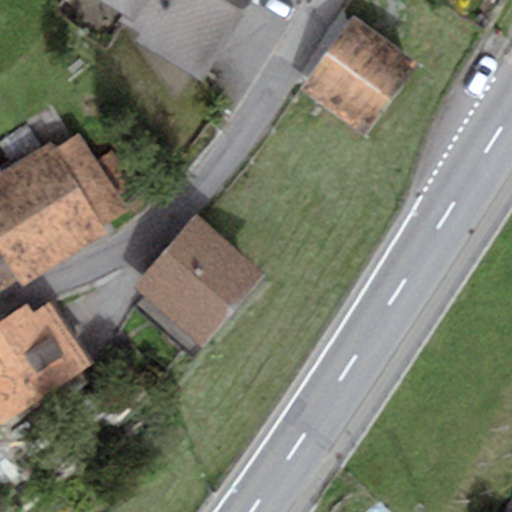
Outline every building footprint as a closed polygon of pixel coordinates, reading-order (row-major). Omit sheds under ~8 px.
[(98,0),(123,14),(117,24),(137,36),(134,42),(202,82),(251,0),(98,0)] [(350,15),(297,89),(362,136),(415,62),(350,15)] [(0,291),(19,280),(24,288),(108,235),(101,225),(128,208),(82,135),(55,152),(49,143),(0,173),(0,291)] [(268,277),(196,215),(133,288),(144,298),(136,307),(194,357),(202,347),(205,350),(268,277)] [(0,427),(92,365),(49,303),(34,314),(27,303),(0,321),(0,427)] [(511,511),(511,496),(503,511),(511,511)]
